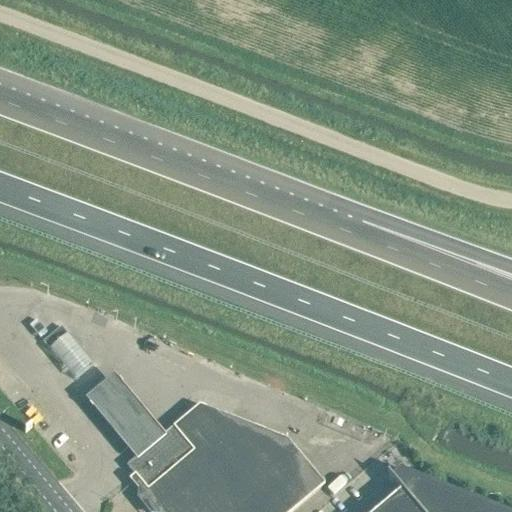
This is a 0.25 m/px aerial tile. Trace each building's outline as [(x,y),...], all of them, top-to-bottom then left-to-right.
[(63,328),(45,343),(76,380),(94,365),(63,328)] [(84,400),(134,460),(164,435),(114,376),(84,400)] [(264,446),(269,434),(199,406),(164,435),(134,460),(126,466),(134,476),(128,481),(136,491),(143,486),(147,490),(206,441),(206,442),(216,434),(259,451),(264,446)] [(259,451),(216,434),(206,442),(206,441),(147,490),(143,486),(136,491),(154,511),(292,511),(324,486),(286,440),(269,434),(264,446),(259,451)] [(486,511),(412,483),(400,493),(398,490),(397,491),(399,494),(377,511),(486,511)]
